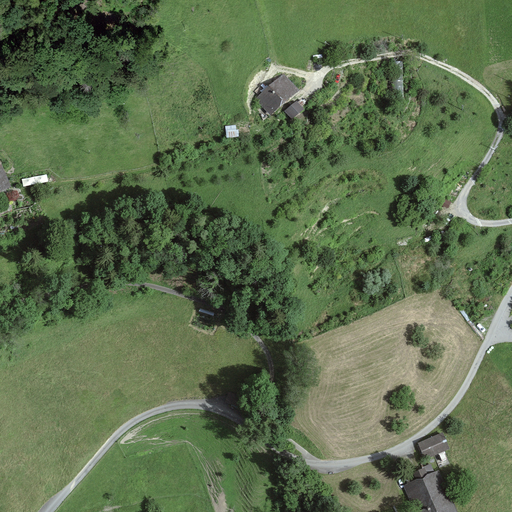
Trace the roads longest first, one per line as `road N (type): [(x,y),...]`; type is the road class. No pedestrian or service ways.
road 1 (unclassified): [(50,511),(130,423),(176,406),(237,416),(306,464),(355,462),(401,447),(452,405),(511,291)]
road 2 (track): [(0,306),(108,282),(214,305),(267,351),(275,423),(313,465)]
road 3 (track): [(511,220),(480,223),(462,208),(511,116)]
